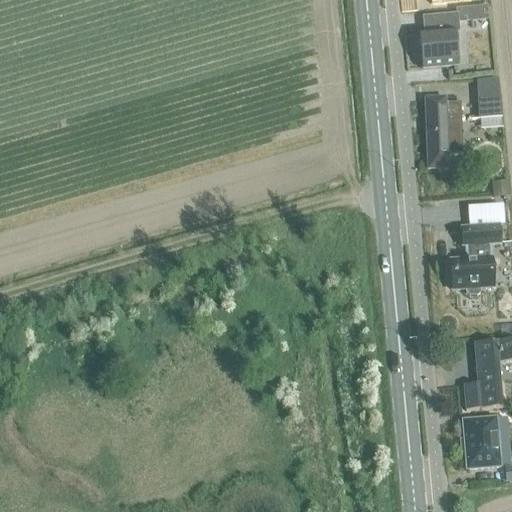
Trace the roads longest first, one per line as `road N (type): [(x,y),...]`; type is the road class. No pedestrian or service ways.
road 1 (secondary): [(416,511),(368,0)]
road 2 (track): [(385,186),(0,296)]
